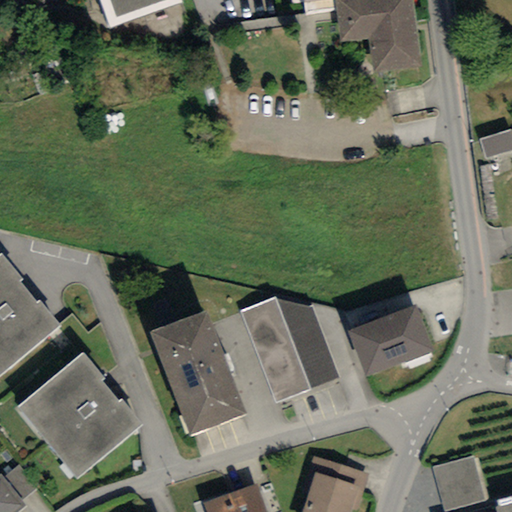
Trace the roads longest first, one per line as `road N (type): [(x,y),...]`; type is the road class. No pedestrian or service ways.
road 1 (residential): [(453,373),(473,319),(475,252),(442,0)]
road 2 (residential): [(85,511),(374,416),(427,416)]
